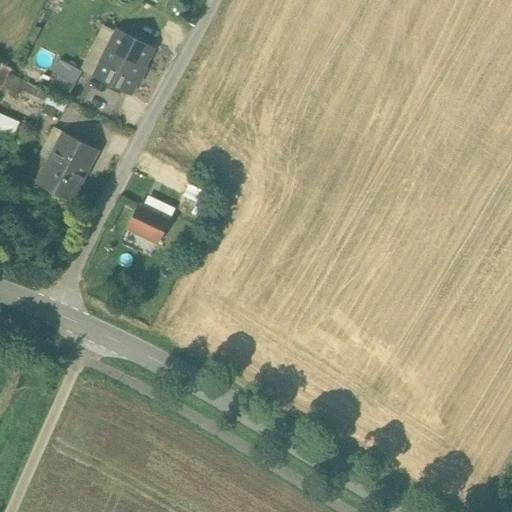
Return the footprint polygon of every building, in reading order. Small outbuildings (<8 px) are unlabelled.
[(153,48),(117,30),(95,74),(130,92),(153,48)] [(82,71),(60,59),(50,78),(45,86),(67,97),(82,71)] [(0,83),(4,84),(8,66),(0,64),(0,83)] [(50,78),(36,71),(32,79),(45,86),(50,78)] [(58,97),(36,87),(31,98),(52,108),(58,97)] [(0,131),(13,135),(18,118),(0,111),(0,131)] [(64,131),(37,183),(70,201),(97,148),(64,131)] [(213,182),(196,174),(186,196),(195,200),(188,215),(195,218),(213,182)] [(170,217),(139,203),(127,228),(158,242),(170,217)]
